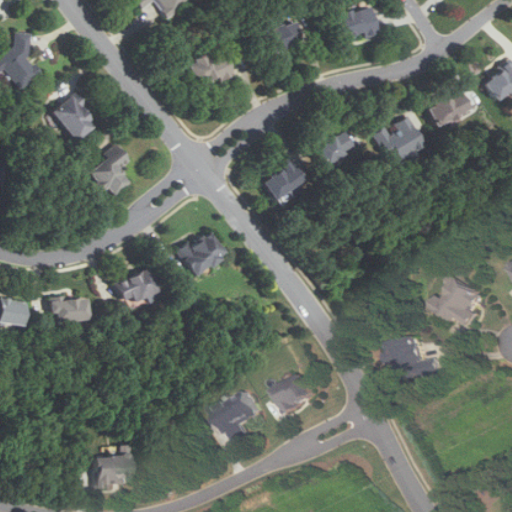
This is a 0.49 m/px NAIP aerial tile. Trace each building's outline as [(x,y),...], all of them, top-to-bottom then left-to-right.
[(189,0),(132,0),(141,10),(151,1),(166,19),(189,0)] [(330,14),(336,39),(358,33),(358,38),(373,34),(366,5),(330,14)] [(259,31),(267,52),(300,40),(292,19),(259,31)] [(35,75),(37,62),(26,61),(29,33),(12,31),(9,57),(0,55),(0,71),(12,73),(10,86),(27,88),(29,75),(35,75)] [(197,90),(230,73),(217,47),(184,65),(197,90)] [(480,80),(492,100),(511,87),(511,61),(511,60),(480,80)] [(424,108),(434,127),(468,109),(459,90),(424,108)] [(48,109),(71,140),(90,126),(68,95),(48,109)] [(373,131),(387,163),(422,147),(408,115),(373,131)] [(318,163),(352,149),(344,131),(310,144),(318,163)] [(124,180),(114,171),(126,159),(112,145),(83,174),(98,190),(101,188),(108,196),(124,180)] [(257,179),(269,200),(301,181),(289,160),(257,179)] [(222,252),(203,228),(172,252),(191,276),(222,252)] [(128,303),(155,292),(145,268),(110,283),(118,302),(126,299),(128,303)] [(468,328),(489,296),(459,275),(446,294),(444,293),(435,306),(468,328)] [(85,319),(82,294),(47,298),(49,323),(85,319)] [(0,323),(18,326),(21,302),(0,298),(0,323)] [(391,341),(397,381),(444,374),(442,360),(427,362),(423,336),(391,341)] [(276,392),(291,413),(318,394),(303,373),(276,392)] [(233,443),(250,434),(245,423),(262,415),(249,390),(215,407),(233,443)] [(90,457),(92,490),(107,489),(106,481),(127,479),(126,454),(90,457)]
